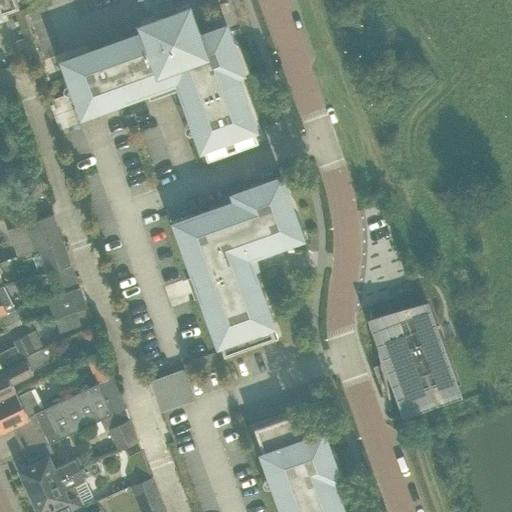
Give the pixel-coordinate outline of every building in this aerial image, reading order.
[(0,0),(0,13),(19,7),(16,0),(0,0)] [(177,78),(182,92),(207,160),(258,141),(234,74),(240,71),(224,27),(197,37),(187,9),(143,25),(146,32),(64,61),(83,113),(159,85),(159,84),(177,78)] [(60,132),(80,125),(69,95),(49,102),(60,132)] [(31,176),(21,190),(33,199),(44,186),(31,176)] [(176,223),(195,275),(197,280),(203,277),(207,289),(201,292),(224,355),(275,337),(246,256),(300,236),(279,178),(235,194),(237,201),(176,223)] [(56,215),(30,223),(38,250),(43,249),(65,242),(56,215)] [(38,250),(30,223),(14,228),(23,255),(38,250)] [(66,242),(65,242),(43,249),(50,272),(73,264),(66,242)] [(81,287),(80,286),(73,264),(52,271),(60,294),(81,287)] [(0,303),(2,303),(9,299),(2,287),(0,287),(0,303)] [(81,287),(60,294),(48,298),(54,319),(55,319),(77,311),(88,308),(81,287)] [(0,315),(13,309),(9,299),(2,303),(0,303),(0,315)] [(422,307),(376,323),(385,361),(400,402),(450,384),(422,307)] [(77,311),(55,319),(59,332),(81,325),(77,311)] [(92,327),(81,331),(84,339),(89,341),(97,338),(92,327)] [(0,366),(42,345),(34,330),(14,340),(16,345),(0,353),(0,366)] [(26,360),(0,373),(0,400),(16,392),(12,384),(33,373),(31,370),(49,362),(42,348),(24,356),(26,360)] [(97,383),(112,376),(103,351),(88,358),(97,383)] [(192,370),(194,369),(217,361),(215,354),(190,363),(192,370)] [(171,392),(156,397),(161,411),(162,410),(194,399),(183,370),(166,376),(171,392)] [(29,418),(12,426),(25,454),(49,443),(125,408),(119,392),(118,392),(112,376),(97,383),(41,409),(35,412),(28,416),(29,418)] [(171,392),(166,376),(151,382),(156,397),(171,392)] [(19,397),(16,392),(0,400),(0,428),(1,432),(12,426),(29,418),(28,416),(35,412),(41,409),(31,390),(19,397)] [(254,427),(269,469),(284,511),(342,511),(331,480),(337,478),(321,433),(301,441),(291,414),(254,427)] [(138,441),(129,419),(108,429),(118,451),(138,441)] [(19,470),(21,473),(19,474),(23,484),(25,483),(29,493),(80,469),(75,458),(54,468),(49,457),(54,454),(49,443),(25,454),(31,465),(19,470)] [(85,480),(80,469),(29,493),(33,501),(33,504),(35,508),(37,510),(38,511),(43,511),(50,509),(51,511),(73,511),(85,507),(79,494),(68,500),(63,490),(85,480)] [(131,485),(140,511),(153,511),(163,509),(151,477),(151,476),(131,485)]
